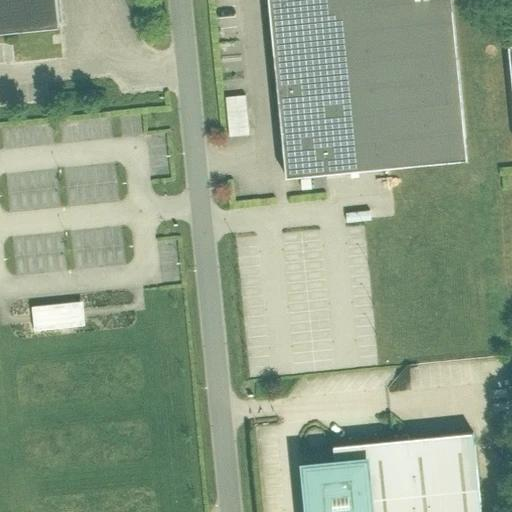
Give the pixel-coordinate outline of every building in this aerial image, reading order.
[(0,0),(0,32),(60,27),(57,0),(0,0)] [(269,0),(287,177),(468,160),(452,0),(269,0)] [(227,98),(231,136),(251,134),(247,96),(227,98)] [(302,189),(312,189),(311,178),(301,179),(302,189)] [(235,183),(235,191),(256,191),(256,183),(235,183)] [(77,301),(32,306),(33,322),(34,330),(79,326),(78,318),(77,301)] [(336,464),(307,467),(311,511),(481,511),(473,432),(334,446),(336,464)]
